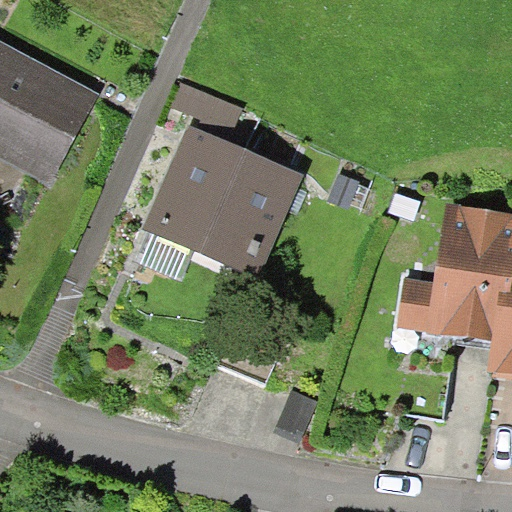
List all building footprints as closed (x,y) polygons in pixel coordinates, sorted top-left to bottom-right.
[(100,93),(0,38),(0,159),(49,186),(100,93)] [(230,141),(244,109),(181,82),(170,106),(202,120),(199,128),(230,141)] [(189,123),(142,228),(154,233),(195,251),(257,278),(303,174),(230,141),(199,128),(189,123)] [(359,181),(339,174),(329,201),(349,209),(359,181)] [(404,277),(397,326),(492,340),(500,288),(511,289),(511,280),(511,212),(446,202),(434,282),(404,277)] [(182,281),(195,251),(154,233),(140,263),(182,281)] [(511,280),(511,289),(500,288),(492,340),(488,369),(511,373),(511,280)]
